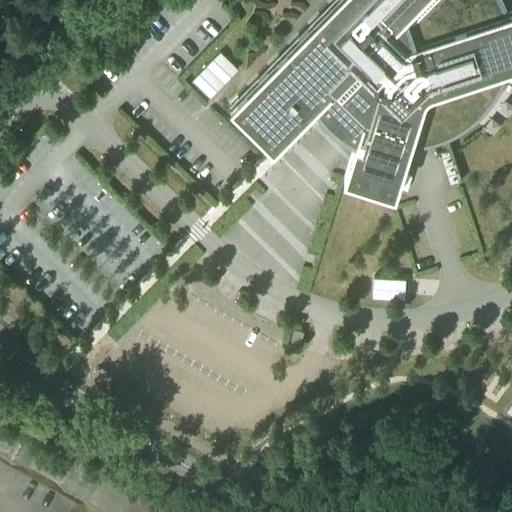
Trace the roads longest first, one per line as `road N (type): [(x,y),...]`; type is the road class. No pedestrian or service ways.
road 1 (secondary): [(263,511),(0,360)]
road 2 (track): [(120,0),(27,97)]
